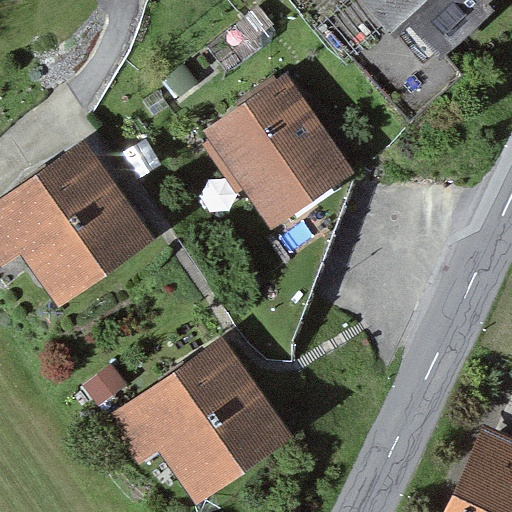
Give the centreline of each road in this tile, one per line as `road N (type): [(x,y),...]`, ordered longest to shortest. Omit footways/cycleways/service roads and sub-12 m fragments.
road 1 (tertiary): [(511,196),(362,511)]
road 2 (unknown): [(114,0),(109,144)]
